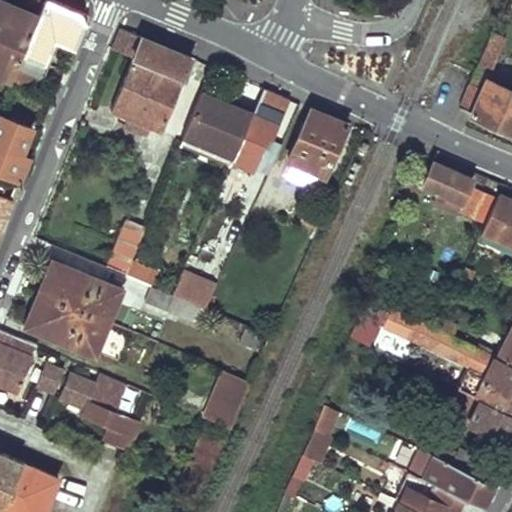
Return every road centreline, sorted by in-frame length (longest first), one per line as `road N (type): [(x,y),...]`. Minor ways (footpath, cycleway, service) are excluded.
road 1 (residential): [(0,274),(112,0)]
road 2 (tertiary): [(270,58),(511,167)]
road 3 (residential): [(141,0),(270,58)]
